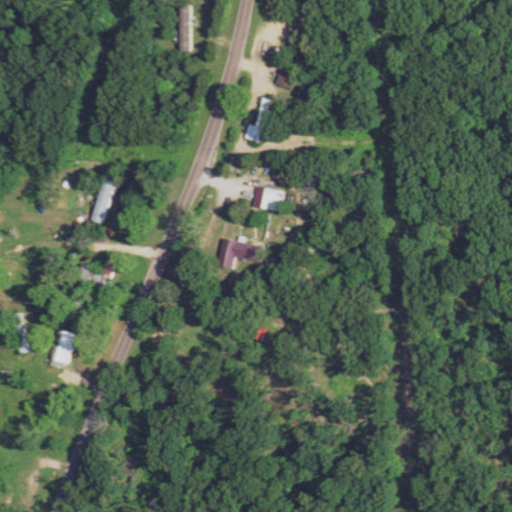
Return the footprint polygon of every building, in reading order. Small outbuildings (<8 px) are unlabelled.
[(195,51),(195,5),(185,5),(185,51),(195,51)] [(282,83),(300,89),(307,69),(289,63),(282,83)] [(278,99),(269,97),(263,125),(256,123),(252,140),(268,144),(278,99)] [(260,207),(287,212),(291,191),(264,186),(260,207)] [(224,266),(240,269),(242,257),(258,260),(261,244),(230,238),(224,266)] [(114,290),(127,259),(117,255),(104,286),(114,290)] [(73,364),(82,335),(66,330),(58,360),(73,364)]
